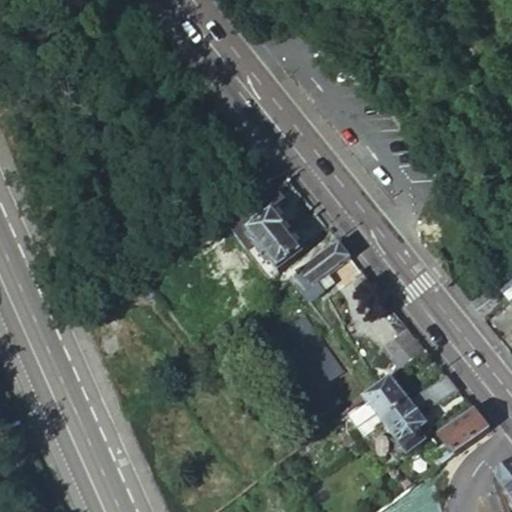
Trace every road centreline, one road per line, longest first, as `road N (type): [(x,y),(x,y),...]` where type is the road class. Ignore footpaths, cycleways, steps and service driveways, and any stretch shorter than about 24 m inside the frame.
road 1 (primary): [(511,413),(192,0)]
road 2 (primary): [(120,511),(0,239)]
